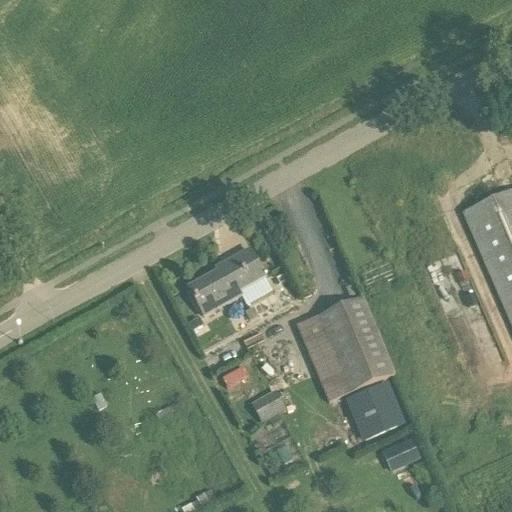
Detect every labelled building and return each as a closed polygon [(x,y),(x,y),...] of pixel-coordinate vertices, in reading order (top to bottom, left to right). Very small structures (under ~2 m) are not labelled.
[(511,195),(464,217),(511,328),(511,195)] [(250,255),(223,270),(225,273),(189,293),(205,321),(240,301),(238,297),(265,282),(250,255)] [(361,301),(315,319),(347,396),(393,378),(361,301)] [(255,311),(246,315),(251,324),(259,320),(255,311)] [(200,322),(189,328),(194,335),(204,329),(200,322)] [(228,389),(249,379),(246,371),(225,381),(228,389)] [(389,386),(346,404),(364,446),(406,428),(389,386)] [(288,413),(277,394),(252,408),(263,428),(288,413)] [(267,429),(273,442),(290,435),(283,421),(267,429)] [(413,442),(383,456),(392,476),(422,462),(413,442)] [(294,447),(281,454),(287,465),(299,459),(294,447)]
